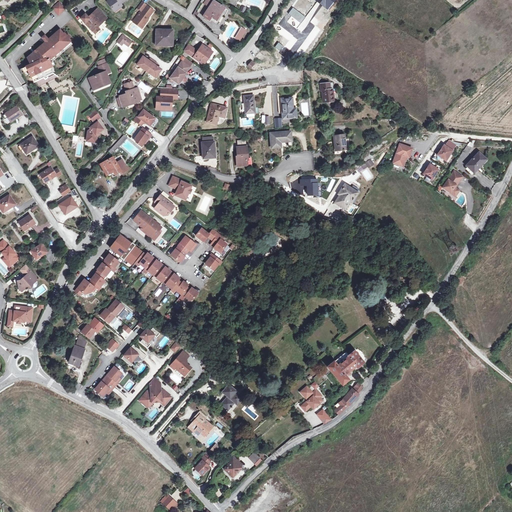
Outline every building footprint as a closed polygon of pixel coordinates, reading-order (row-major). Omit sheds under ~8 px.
[(109,0),(107,2),(114,11),(122,5),(121,4),(126,0),(109,0)] [(204,17),(209,20),(211,17),(217,21),(225,8),(212,0),(206,0),(204,4),(210,7),(204,17)] [(143,23),(145,24),(148,21),(147,20),(154,10),(146,5),(142,2),(137,8),(141,11),(135,19),(138,21),(135,24),(139,27),(143,23)] [(66,9),(60,3),(53,9),(59,15),(66,9)] [(81,19),(92,30),(97,26),(98,27),(105,20),(101,16),(96,11),(91,16),(92,17),(90,19),(89,18),(85,14),(81,19)] [(237,33),(242,36),(246,29),(241,26),(237,33)] [(173,46),(174,30),(156,29),(156,46),(173,46)] [(49,39),(47,42),(28,58),(31,64),(20,70),(22,74),(28,71),(32,77),(44,72),(46,73),(52,71),(50,61),(71,42),(60,30),(49,39)] [(126,40),(127,38),(123,36),(118,43),(122,46),(124,43),(129,46),(130,44),(126,42),(127,41),(126,40)] [(209,50),(208,47),(203,43),(200,48),(200,49),(199,50),(193,46),(188,52),(202,61),(203,59),(206,61),(212,52),(209,50)] [(144,56),(139,65),(157,77),(163,69),(157,65),(158,63),(152,58),(150,60),(144,56)] [(183,60),(191,66),(193,63),(186,57),(183,60)] [(172,77),(175,79),(180,82),(181,82),(183,79),(185,76),(188,72),(187,72),(191,66),(183,60),(172,77)] [(90,78),(93,88),(100,86),(100,87),(104,86),(104,84),(110,82),(107,74),(111,73),(108,63),(107,64),(100,66),(99,67),(102,74),(90,78)] [(43,78),(37,81),(40,86),(58,77),(53,73),(47,76),(48,78),(46,79),(43,78)] [(123,101),(125,107),(131,105),(130,103),(140,100),(136,89),(134,89),(132,82),(125,84),(127,92),(128,94),(122,95),(120,96),(122,102),(123,101)] [(321,91),(322,91),(323,103),(335,101),(333,89),(331,89),(330,83),(321,84),(321,91)] [(169,90),(161,90),(161,97),(157,97),(157,108),(166,109),(169,107),(172,104),(172,98),(174,98),(174,93),(169,92),(169,90)] [(172,98),(178,99),(178,90),(169,90),(169,92),(174,93),(174,98),(172,98)] [(253,96),(245,97),(246,113),(247,113),(254,112),(255,112),(253,96)] [(292,98),(282,99),(284,118),(296,117),(296,109),(293,109),(292,98)] [(227,108),(212,104),(208,122),(216,124),(218,116),(224,117),(227,108)] [(5,113),(7,117),(9,122),(15,118),(16,118),(21,115),(16,107),(5,113)] [(95,120),(101,116),(95,109),(88,114),(94,120),(95,120)] [(138,116),(135,120),(142,125),(144,123),(145,122),(146,123),(150,126),(154,121),(154,117),(144,110),(139,117),(138,116)] [(98,135),(100,133),(105,130),(99,122),(91,128),(92,129),(89,131),(88,141),(97,143),(98,136),(98,135)] [(147,141),(152,135),(146,130),(144,133),(141,131),(136,138),(136,142),(142,146),(145,143),(147,140),(147,141)] [(291,131),(271,133),(272,148),(282,148),(281,142),(292,141),(291,131)] [(345,135),(334,136),(336,151),(346,149),(345,135)] [(21,144),(23,148),(22,148),(26,153),(29,151),(30,152),(38,146),(32,137),(21,144)] [(120,147),(125,140),(122,138),(119,141),(120,142),(118,145),(117,144),(109,152),(112,154),(119,146),(120,147)] [(446,146),(453,151),(457,145),(450,140),(446,146)] [(213,142),(204,143),(203,143),(204,158),(216,157),(214,142),(213,142)] [(413,148),(401,143),(393,162),(403,166),(407,155),(410,156),(413,148)] [(445,145),(438,155),(446,161),(453,151),(446,146),(445,145)] [(238,156),(237,156),(238,166),(248,165),(247,156),(248,156),(247,147),(238,148),(238,156)] [(460,162),(466,154),(463,152),(457,160),(460,162)] [(479,152),(467,165),(475,173),(487,160),(479,152)] [(101,164),(107,175),(114,171),(115,174),(121,171),(117,163),(114,157),(101,164)] [(122,160),(117,163),(121,171),(122,173),(128,170),(122,160)] [(430,164),(423,173),(432,179),(439,169),(430,164)] [(41,173),(43,177),(42,177),(45,182),(51,178),(57,175),(58,177),(62,174),(58,168),(54,171),(51,167),(41,173)] [(462,177),(454,171),(443,187),(455,196),(459,190),(455,187),(462,177)] [(186,195),(188,195),(189,192),(191,188),(192,185),(182,180),(182,179),(173,175),(169,185),(178,189),(179,191),(178,194),(180,195),(180,196),(184,198),(186,195)] [(317,179),(301,180),(301,185),(308,185),(308,195),(318,195),(317,179)] [(341,194),(336,201),(345,207),(353,195),(355,196),(358,192),(345,184),(339,192),(341,194)] [(68,186),(62,190),(60,191),(63,196),(71,191),(68,186)] [(172,203),(161,194),(156,200),(158,201),(159,202),(157,205),(155,208),(164,215),(168,215),(173,208),(169,206),(172,203)] [(0,200),(0,207),(2,211),(6,209),(7,210),(15,204),(9,195),(0,200)] [(77,206),(71,197),(60,205),(65,214),(77,206)] [(162,227),(141,210),(134,220),(143,227),(141,229),(155,240),(161,233),(159,231),(162,227)] [(19,222),(21,225),(20,225),(24,230),(30,226),(30,227),(35,223),(30,215),(19,222)] [(213,228),(210,233),(202,227),(196,236),(203,242),(204,241),(208,235),(211,238),(217,231),(214,229),(213,228)] [(274,235),(285,238),(286,233),(276,230),(274,235)] [(223,239),(224,237),(217,231),(211,238),(214,240),(211,244),(215,246),(215,247),(221,252),(228,243),(223,239)] [(164,235),(161,233),(155,240),(158,242),(164,235)] [(135,245),(132,243),(121,235),(112,248),(122,256),(123,254),(126,257),(125,258),(132,264),(142,251),(135,245)] [(194,248),(197,244),(186,235),(179,245),(179,246),(187,252),(190,249),(192,247),(194,248)] [(7,262),(11,266),(19,259),(6,244),(0,249),(0,252),(5,258),(8,261),(7,262)] [(47,252),(42,244),(30,251),(36,260),(47,252)] [(187,252),(179,246),(177,249),(176,248),(172,254),(181,261),(186,256),(185,255),(187,252)] [(105,259),(103,262),(113,270),(116,267),(114,266),(119,260),(109,252),(104,258),(105,259)] [(144,252),(136,262),(139,265),(140,263),(146,267),(153,259),(154,257),(151,254),(150,256),(147,253),(147,254),(144,252)] [(210,256),(211,256),(206,263),(215,269),(220,263),(221,264),(223,261),(213,252),(210,256)] [(9,268),(11,266),(7,262),(8,261),(5,258),(2,261),(9,268)] [(149,270),(155,275),(155,274),(161,266),(163,264),(159,261),(158,262),(156,260),(156,261),(153,259),(146,267),(144,270),(147,272),(149,270)] [(109,277),(114,271),(113,270),(103,262),(102,261),(97,268),(98,268),(95,271),(96,271),(104,278),(107,275),(109,277)] [(30,273),(31,272),(26,266),(20,271),(26,277),(20,281),(18,282),(19,287),(21,286),(25,291),(33,289),(33,284),(36,282),(36,280),(30,273)] [(164,268),(161,266),(155,274),(158,277),(157,277),(163,282),(165,280),(170,273),(172,271),(169,269),(168,268),(167,269),(165,267),(164,268)] [(101,285),(105,279),(104,278),(96,271),(93,274),(91,278),(89,281),(96,287),(98,289),(101,285)] [(167,283),(173,288),(179,280),(181,277),(178,275),(177,276),(174,274),(173,275),(170,273),(165,280),(168,282),(167,283)] [(85,278),(75,290),(80,294),(82,291),(85,293),(91,291),(92,289),(94,290),(96,287),(89,281),(85,278)] [(182,294),(188,287),(190,285),(184,280),(182,282),(179,280),(173,288),(172,289),(175,292),(177,289),(182,294)] [(194,298),(199,292),(193,287),(191,289),(188,287),(182,294),(178,299),(181,302),(186,296),(191,300),(194,298)] [(117,317),(125,308),(116,299),(108,309),(117,317)] [(15,311),(10,310),(9,322),(14,322),(14,321),(17,321),(21,322),(25,322),(25,321),(31,322),(33,308),(21,306),(20,312),(19,313),(18,311),(15,311)] [(115,315),(108,309),(106,308),(100,315),(109,323),(115,315)] [(104,326),(96,318),(89,325),(96,331),(98,333),(104,326)] [(90,338),(96,331),(89,325),(88,324),(82,332),(90,338)] [(132,330),(126,325),(123,328),(129,333),(132,330)] [(148,342),(154,335),(156,337),(159,334),(152,328),(149,331),(146,329),(140,336),(143,338),(140,342),(147,348),(150,344),(148,342)] [(79,339),(76,345),(84,348),(87,342),(79,339)] [(119,345),(113,340),(110,343),(116,348),(119,345)] [(116,348),(110,343),(107,347),(113,352),(116,348)] [(171,349),(175,352),(180,346),(175,343),(171,349)] [(84,348),(76,345),(75,345),(69,363),(79,367),(86,349),(84,348)] [(133,345),(121,358),(129,365),(131,362),(137,355),(139,356),(139,357),(141,358),(143,360),(147,356),(133,345)] [(176,368),(175,368),(184,376),(191,368),(185,363),(184,364),(183,363),(184,362),(189,356),(183,351),(172,364),(176,368)] [(337,366),(334,362),(328,367),(332,371),(342,384),(348,379),(347,378),(348,376),(347,375),(350,372),(349,371),(356,365),(358,367),(364,362),(355,351),(349,356),(349,357),(337,366)] [(346,352),(334,362),(337,366),(349,357),(349,356),(346,352)] [(114,367),(105,378),(115,387),(117,383),(115,381),(118,378),(121,374),(114,367)] [(220,373),(212,371),(210,380),(218,381),(220,373)] [(115,387),(105,378),(94,390),(102,396),(106,393),(109,389),(111,391),(115,387)] [(165,405),(171,397),(165,392),(164,394),(162,392),(161,391),(160,383),(155,378),(150,384),(150,390),(148,391),(141,399),(144,402),(143,404),(147,407),(150,407),(152,405),(151,404),(153,402),(154,402),(160,402),(160,401),(165,405)] [(358,382),(354,387),(360,391),(363,387),(358,382)] [(228,388),(227,387),(222,392),(228,397),(222,403),(223,403),(222,404),(223,405),(223,406),(227,409),(228,410),(229,409),(230,409),(235,403),(236,404),(239,400),(240,401),(241,399),(242,400),(243,398),(236,392),(237,391),(231,385),(228,388)] [(300,392),(306,398),(307,397),(309,399),(303,404),(308,409),(311,406),(313,409),(323,400),(320,397),(321,396),(316,389),(312,392),(307,386),(300,392)] [(341,406),(335,410),(339,414),(344,410),(349,405),(358,394),(360,391),(354,387),(352,389),(344,398),(343,399),(345,401),(340,405),(341,406)] [(193,400),(188,405),(195,411),(200,406),(193,400)] [(324,410),(324,409),(317,414),(322,420),(328,415),(324,410)] [(197,429),(200,432),(205,436),(213,427),(205,419),(207,417),(200,411),(192,420),(193,422),(188,427),(194,432),(195,431),(197,429)] [(328,415),(322,420),(324,424),(331,419),(328,415)] [(209,449),(213,454),(220,448),(216,443),(209,449)] [(252,462),(257,456),(254,453),(249,459),(252,462)] [(210,462),(204,456),(201,460),(202,461),(195,469),(202,475),(209,467),(208,466),(210,462)] [(232,461),(224,469),(233,477),(242,467),(241,466),(243,464),(233,456),(230,459),(232,461)] [(257,456),(252,462),(254,465),(260,459),(257,456)] [(171,497),(164,504),(172,511),(179,505),(171,497)]
